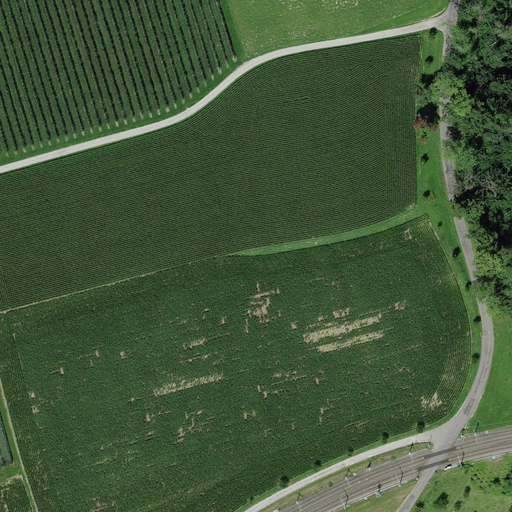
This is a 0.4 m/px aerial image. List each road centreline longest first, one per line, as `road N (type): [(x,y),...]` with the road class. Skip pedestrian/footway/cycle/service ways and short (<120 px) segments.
road 1 (unclassified): [(455,0),(444,122),(448,179),(488,344),(469,408),(402,511)]
road 2 (track): [(452,19),(269,56),(167,125),(0,169)]
road 3 (track): [(455,427),(351,458),(249,511)]
